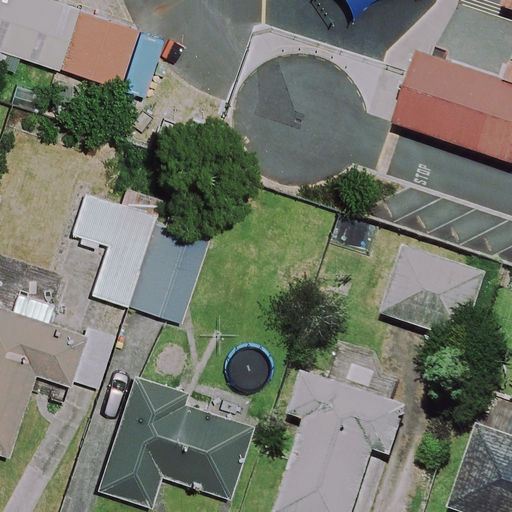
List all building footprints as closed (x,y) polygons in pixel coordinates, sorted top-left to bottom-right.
[(145,24),(67,0),(0,0),(0,44),(126,84),(145,24)] [(511,78),(425,49),(401,120),(511,156),(511,78)] [(0,259),(0,454),(6,456),(35,373),(96,394),(110,353),(117,334),(87,324),(96,299),(182,329),(214,235),(84,190),(53,278),(0,259)] [(485,274),(404,249),(383,316),(464,341),(485,274)] [(407,407),(303,373),(289,415),(307,421),(277,511),(353,511),(374,452),(390,457),(407,407)] [(183,396),(135,381),(102,492),(151,507),(160,477),(230,498),(251,428),(180,407),(183,396)] [(511,511),(511,443),(480,433),(454,511),(511,511)]
